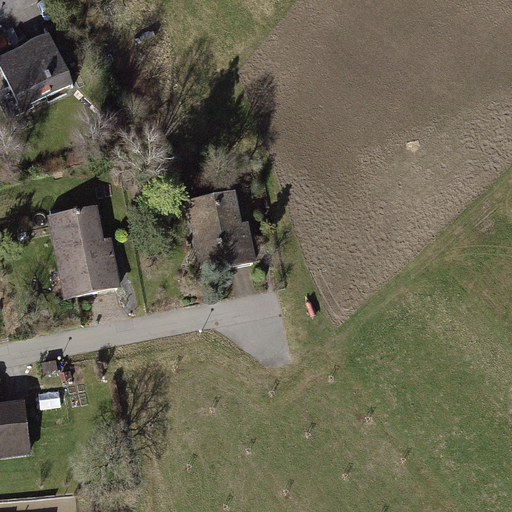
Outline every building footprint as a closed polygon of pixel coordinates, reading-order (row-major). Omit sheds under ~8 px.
[(48,36),(0,58),(0,72),(8,90),(0,93),(0,106),(7,122),(30,112),(28,107),(73,87),(59,57),(74,50),(61,22),(45,30),(48,36)] [(129,125),(123,110),(103,119),(110,133),(129,125)] [(186,204),(200,278),(257,268),(249,225),(242,226),(236,194),(186,204)] [(47,220),(63,304),(121,293),(112,241),(103,242),(97,211),(47,220)] [(56,362),(42,365),(44,378),(59,375),(56,362)] [(71,373),(60,376),(62,385),(66,384),(69,380),(72,380),(71,373)] [(0,462),(33,458),(27,406),(0,409),(0,462)]
